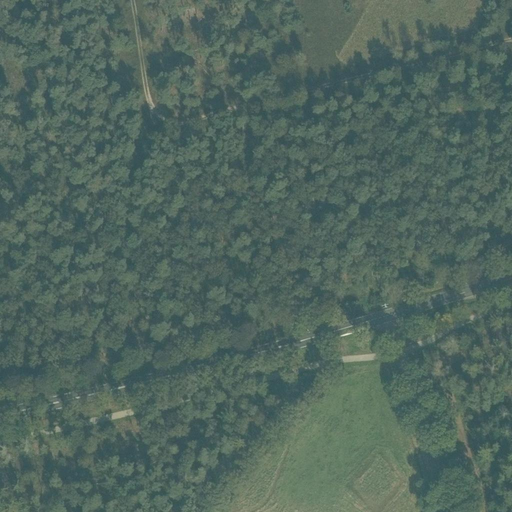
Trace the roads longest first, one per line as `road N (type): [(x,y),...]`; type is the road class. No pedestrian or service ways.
road 1 (track): [(511,43),(146,123),(129,0)]
road 2 (secondary): [(0,424),(386,315)]
road 3 (tertiary): [(445,511),(386,315)]
road 4 (secondary): [(386,315),(511,278)]
